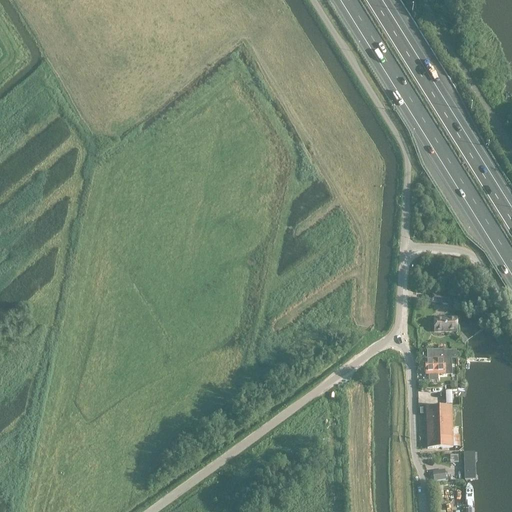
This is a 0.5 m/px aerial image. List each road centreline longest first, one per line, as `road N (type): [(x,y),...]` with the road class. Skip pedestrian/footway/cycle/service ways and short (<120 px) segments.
road 1 (motorway): [(344,0),(511,269)]
road 2 (unclassified): [(150,511),(391,337)]
road 3 (unclassified): [(403,247),(406,154),(312,0)]
road 4 (motorway): [(511,215),(377,0)]
road 5 (unclassified): [(391,337),(407,359),(426,511)]
road 6 (track): [(511,149),(424,0)]
road 7 (unclassified): [(511,313),(476,258),(403,247)]
